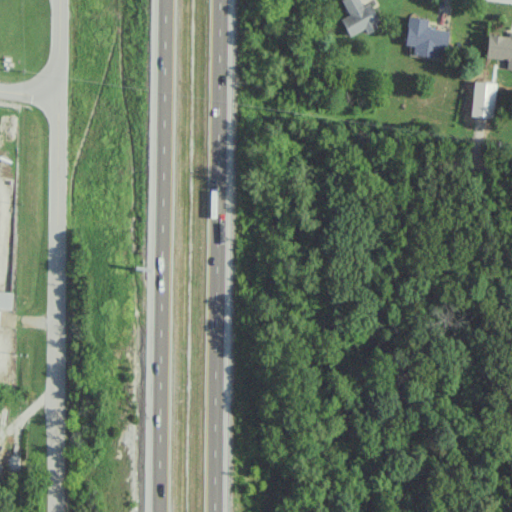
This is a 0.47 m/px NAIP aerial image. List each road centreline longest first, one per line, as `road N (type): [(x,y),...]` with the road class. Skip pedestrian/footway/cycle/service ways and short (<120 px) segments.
road 1 (motorway): [(163,0),(158,511)]
road 2 (motorway): [(213,511),(217,0)]
road 3 (residential): [(57,93),(52,511)]
